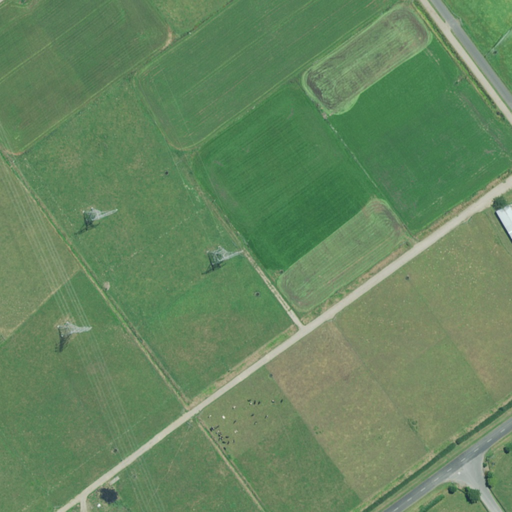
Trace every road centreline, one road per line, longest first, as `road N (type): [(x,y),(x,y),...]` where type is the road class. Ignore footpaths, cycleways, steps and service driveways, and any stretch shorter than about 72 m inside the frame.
road 1 (unclassified): [(391,511),(511,422)]
road 2 (unknown): [(511,104),(435,0)]
